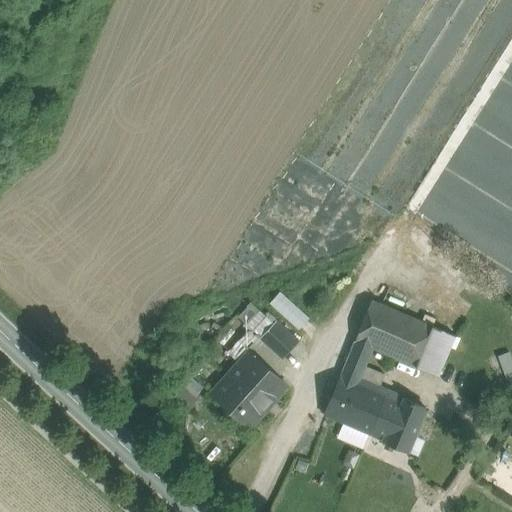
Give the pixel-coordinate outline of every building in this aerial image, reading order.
[(297,329),(308,317),(277,289),(266,301),(297,329)] [(455,336),(372,300),(355,341),(373,349),(438,376),(455,336)] [(247,303),(232,318),(245,332),(252,325),(258,331),(266,323),(247,303)] [(299,341),(277,320),(259,339),(281,360),(299,341)] [(248,330),(228,351),(241,363),(251,352),(275,375),(284,366),(288,369),(289,368),(285,364),(248,330)] [(355,341),(325,415),(371,434),(387,396),(358,383),(373,349),(355,341)] [(241,363),(214,393),(250,425),(263,410),(264,411),(264,410),(268,410),(274,404),(274,400),(273,399),(286,384),(275,375),(251,352),(241,363)] [(402,402),(387,396),(371,434),(386,441),(386,442),(407,451),(425,408),(404,399),(402,402)]
